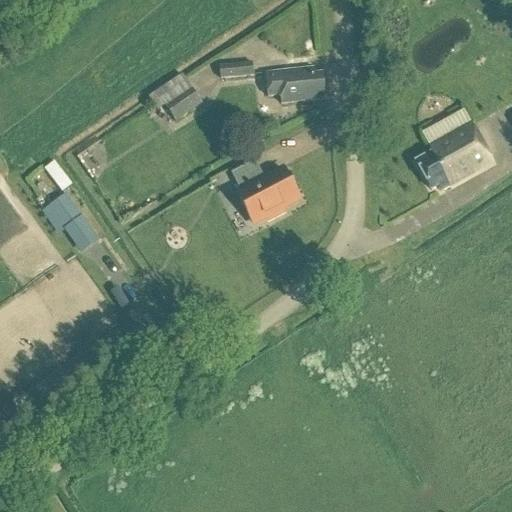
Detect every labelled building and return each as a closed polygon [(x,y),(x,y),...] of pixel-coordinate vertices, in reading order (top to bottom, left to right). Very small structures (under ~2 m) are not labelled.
[(253,65),(220,70),(222,84),(255,79),(253,65)] [(269,99),(282,98),(282,105),(326,101),(324,77),(314,77),(314,73),(267,78),(269,99)] [(161,108),(174,125),(200,106),(177,76),(145,99),(155,112),(161,108)] [(472,128),(430,151),(433,156),(416,165),(431,193),(438,189),(440,194),(492,165),(472,128)] [(242,188),(263,222),(307,196),(301,186),(306,182),(292,159),(242,188)] [(65,198),(49,210),(56,220),(65,232),(81,221),(72,208),(65,198)] [(102,351),(67,374),(76,387),(111,364),(102,351)]
